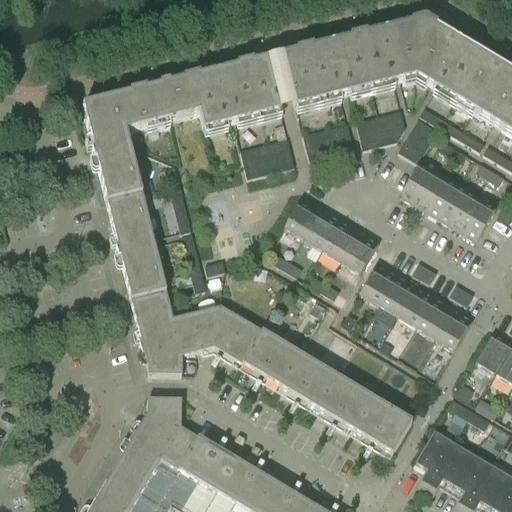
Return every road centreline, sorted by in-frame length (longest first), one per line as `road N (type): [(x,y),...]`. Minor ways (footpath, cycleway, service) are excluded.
road 1 (residential): [(111,403),(35,136)]
road 2 (residential): [(341,491),(191,399),(158,393),(111,403)]
road 3 (residential): [(487,295),(377,228),(363,199)]
road 4 (residential): [(58,511),(112,429),(111,403)]
